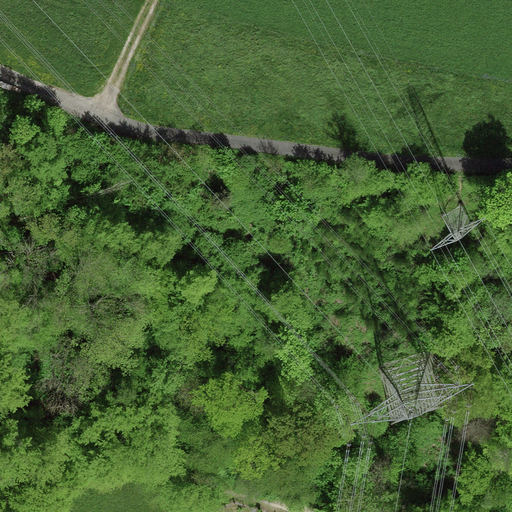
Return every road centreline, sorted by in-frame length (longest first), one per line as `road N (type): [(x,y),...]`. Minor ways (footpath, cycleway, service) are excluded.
road 1 (unclassified): [(0,73),(145,130),(419,162),(511,162)]
road 2 (track): [(308,511),(59,439)]
